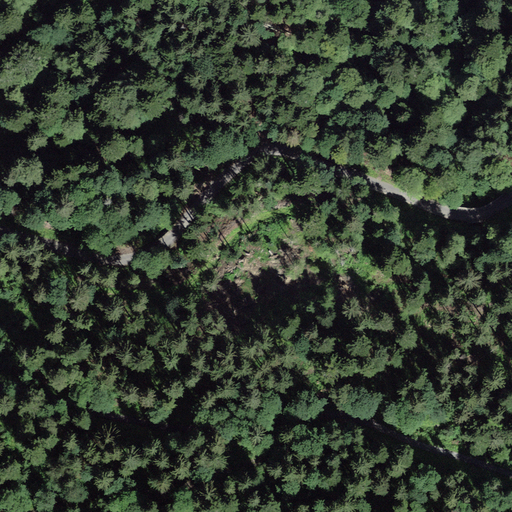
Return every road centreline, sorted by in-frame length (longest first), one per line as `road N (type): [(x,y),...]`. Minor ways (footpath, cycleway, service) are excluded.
road 1 (unclassified): [(511,200),(486,215),(461,217),(294,152),(264,150),(219,184),(166,245),(134,259),(107,260),(0,232)]
road 2 (track): [(32,511),(195,482),(360,419)]
